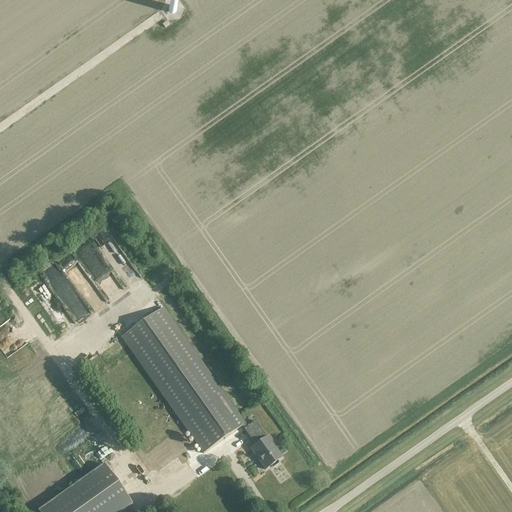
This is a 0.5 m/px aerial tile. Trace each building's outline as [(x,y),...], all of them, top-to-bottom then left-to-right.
[(107,239),(98,248),(124,275),(133,267),(107,239)] [(75,247),(82,257),(93,250),(87,240),(75,247)] [(83,263),(100,279),(109,269),(92,254),(83,263)] [(44,299),(54,313),(61,308),(51,294),(44,299)] [(163,308),(121,338),(203,454),(242,426),(245,424),(163,308)] [(258,458),(267,469),(270,467),(271,468),(273,468),(278,465),(278,463),(277,462),(282,458),(273,445),(274,444),(268,437),(267,438),(255,422),(247,427),(245,424),(242,426),(244,429),(244,430),(255,446),(251,449),(257,458),(258,458)] [(37,511),(121,511),(132,505),(103,465),(37,511)]
